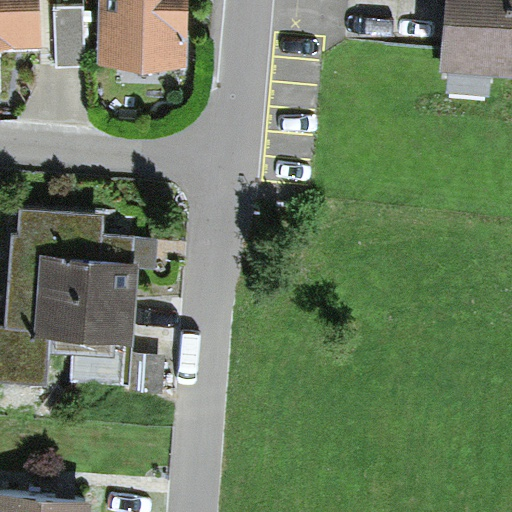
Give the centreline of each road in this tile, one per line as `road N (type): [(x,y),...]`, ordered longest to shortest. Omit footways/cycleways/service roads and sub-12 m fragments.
road 1 (residential): [(233,158),(197,511)]
road 2 (residential): [(233,158),(0,143)]
road 3 (residential): [(250,0),(233,158)]
